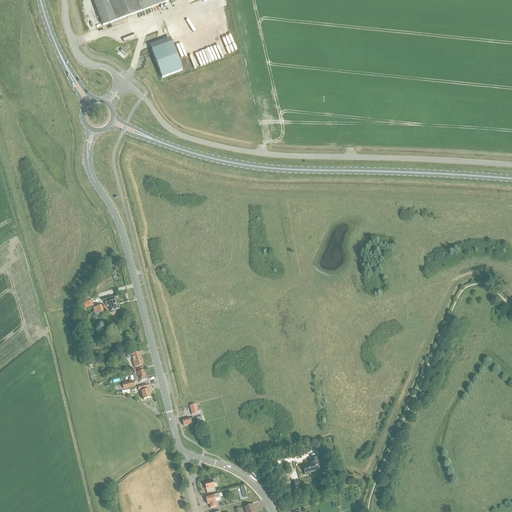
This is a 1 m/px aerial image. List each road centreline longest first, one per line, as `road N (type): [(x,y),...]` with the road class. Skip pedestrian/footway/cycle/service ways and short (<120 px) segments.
road 1 (unclassified): [(124,82),(169,128),(232,149),(511,164)]
road 2 (primary): [(148,137),(278,169),(511,178)]
road 3 (secondary): [(187,454),(177,443),(121,228),(87,163)]
